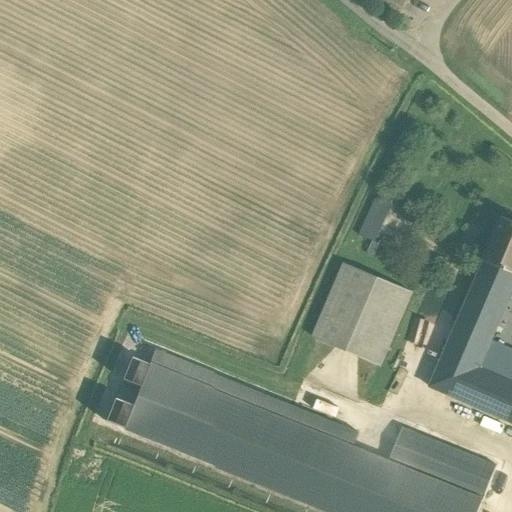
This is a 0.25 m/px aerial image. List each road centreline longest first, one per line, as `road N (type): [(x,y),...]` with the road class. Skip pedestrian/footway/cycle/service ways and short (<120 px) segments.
road 1 (track): [(116,320),(370,423),(396,414),(511,469)]
road 2 (unclassified): [(410,49),(511,137)]
